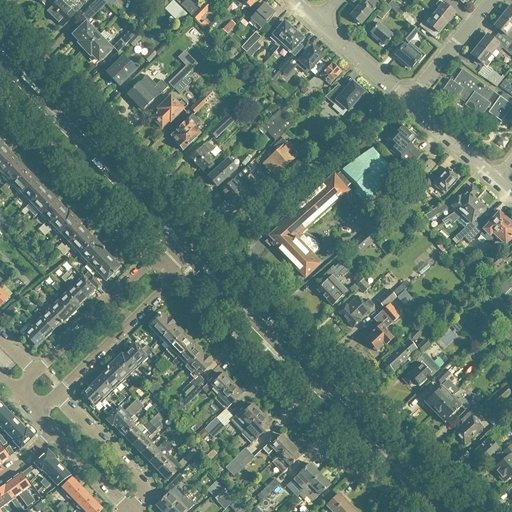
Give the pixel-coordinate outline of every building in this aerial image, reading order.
[(57,0),(47,11),(63,27),(64,25),(63,24),(74,12),(75,13),(76,13),(75,12),(78,9),(71,2),(73,0),(57,0)] [(93,16),(106,3),(102,0),(96,0),(82,15),(83,16),(88,22),(93,16)] [(231,0),(230,1),(239,8),(244,3),(249,8),(255,0),(231,0)] [(360,25),(379,4),(374,0),(362,0),(357,6),(356,6),(357,7),(350,16),(355,20),(354,21),(358,25),(359,24),(360,25)] [(404,12),(391,1),(387,6),(400,17),(404,12)] [(455,14),(439,1),(435,5),(438,8),(434,13),(447,23),(452,16),(454,14),(455,14)] [(176,25),(185,16),(171,3),(162,12),(176,25)] [(202,16),(209,8),(204,3),(192,16),(197,21),(202,16)] [(224,15),(232,6),(229,3),(220,12),(224,15)] [(266,22),(272,15),(272,16),(276,12),(271,8),(270,9),(264,4),(251,19),(256,24),(253,27),(259,31),(267,22),(266,22)] [(381,20),(391,9),(386,4),(376,16),(381,20)] [(511,7),(510,6),(509,7),(508,9),(506,7),(501,13),(503,15),(502,16),(511,24),(511,7)] [(415,22),(409,16),(404,12),(400,17),(411,26),(412,27),(415,22)] [(439,34),(447,23),(434,13),(430,18),(427,16),(419,26),(424,30),(435,39),(438,34),(439,34)] [(511,33),(510,32),(511,29),(511,24),(502,16),(500,18),(499,17),(494,23),(496,24),(494,26),(494,25),(493,26),(511,40),(511,39),(511,33)] [(231,20),(222,29),(227,33),(235,25),(231,20)] [(272,53),(293,30),(289,26),(289,25),(286,23),(285,23),(284,22),(269,38),(275,43),(274,44),(275,45),(270,51),(272,53)] [(84,50),(98,36),(86,23),(73,35),(79,42),(78,44),(79,45),(79,47),(81,49),(83,49),(84,50)] [(393,36),(378,24),(370,33),(385,46),(393,36)] [(406,42),(416,30),(412,27),(411,26),(401,37),(406,42)] [(118,53),(125,45),(128,42),(135,34),(130,29),(113,47),(118,53)] [(300,51),(295,46),(302,39),(301,38),(301,36),(299,34),(297,34),(293,30),(272,53),(273,54),(280,45),(289,53),(276,68),(281,72),(283,69),(284,69),(291,61),(295,57),(300,51)] [(90,56),(92,55),(98,62),(111,49),(106,43),(110,39),(103,31),(98,36),(84,50),(85,51),(85,53),(87,55),(89,55),(90,56)] [(246,52),(260,37),(255,32),(241,47),(246,52)] [(128,42),(133,47),(141,38),(136,34),(135,34),(128,42)] [(502,47),(487,35),(486,35),(486,36),(479,45),(491,55),(495,50),(498,52),(502,47)] [(249,58),(256,51),(261,46),(257,42),(245,54),(249,58)] [(425,55),(409,42),(406,46),(404,45),(395,55),(397,56),(395,58),(403,65),(404,63),(411,68),(417,61),(419,62),(425,55)] [(482,65),(486,68),(490,63),(487,61),(491,55),(479,45),(471,54),(470,54),(470,55),(476,59),(474,62),(480,67),(482,65)] [(306,74),(322,56),(321,55),(321,53),(319,51),(317,51),(312,47),(299,60),(297,63),(295,65),(296,65),(306,74)] [(152,49),(144,58),(148,62),(157,54),(152,49)] [(118,86),(135,69),(123,57),(106,73),(118,86)] [(288,74),(296,65),(295,65),(291,61),(284,69),(283,69),(288,74)] [(335,78),(340,72),(331,64),(323,72),(322,70),(304,86),(305,86),(308,90),(313,87),(314,87),(318,88),(325,80),(331,86),(333,84),(335,81),(337,80),(335,78)] [(177,75),(169,83),(174,88),(185,77),(188,74),(183,69),(177,74),(177,75)] [(511,105),(506,101),(500,97),(462,70),(453,82),(450,80),(438,96),(454,107),(460,99),(467,103),(465,106),(480,117),(488,107),(491,109),(488,112),(501,122),(511,106),(511,105)] [(501,77),(492,70),(485,79),(496,88),(504,77),(502,75),(501,77)] [(147,75),(127,94),(136,104),(135,106),(141,112),(152,101),(159,94),(159,95),(167,86),(161,80),(156,85),(147,75)] [(180,94),(190,83),(185,77),(174,88),(175,88),(174,89),(180,94)] [(347,110),(363,92),(359,89),(360,87),(354,82),(353,83),(351,82),(342,93),(335,87),(324,96),(333,104),(336,101),(347,110)] [(511,93),(511,88),(503,82),(499,87),(510,95),(511,93)] [(209,90),(190,109),(195,114),(215,95),(209,90)] [(509,97),(503,93),(500,97),(506,101),(509,97)] [(170,123),(183,110),(183,109),(187,105),(181,100),(178,103),(171,96),(157,110),(159,112),(156,114),(154,116),(151,119),(153,121),(153,125),(156,128),(159,127),(161,129),(168,122),(170,123)] [(286,106),(280,111),(285,117),(291,112),(286,106)] [(275,141),(292,125),(285,117),(280,111),(279,110),(258,129),(263,135),(266,132),(275,141)] [(223,131),(232,122),(226,115),(217,124),(223,131)] [(182,151),(200,134),(194,128),(199,123),(192,116),(174,132),(172,134),(172,135),(171,136),(177,143),(176,144),(177,145),(177,147),(179,150),(181,150),(182,151)] [(404,124),(389,140),(395,145),(390,151),(394,154),(392,156),(405,168),(407,166),(409,168),(421,154),(412,146),(411,144),(417,136),(410,130),(408,132),(402,127),(404,124)] [(207,142),(190,159),(202,171),(215,159),(209,153),(214,149),(212,146),(216,142),(213,138),(208,143),(207,142)] [(283,139),(268,152),(273,158),(266,165),(271,171),(272,170),(276,174),(287,165),(286,163),(292,158),(290,155),(294,152),(283,139)] [(394,172),(373,148),(342,170),(342,171),(341,172),(352,184),(357,189),(354,192),(365,204),(394,172)] [(0,173),(16,158),(10,152),(9,153),(6,150),(0,155),(0,173)] [(4,185),(7,188),(10,185),(26,171),(23,167),(24,166),(18,159),(1,176),(7,182),(4,185)] [(427,175),(436,165),(429,159),(424,165),(420,169),(424,172),(427,175)] [(216,187),(235,170),(227,161),(208,178),(216,187)] [(243,184),(241,182),(254,170),(249,164),(220,190),(227,198),(242,185),(242,184),(243,184)] [(444,194),(458,178),(455,175),(453,173),(451,172),(450,172),(447,169),(433,185),(444,194)] [(16,188),(21,193),(37,179),(31,172),(29,174),(26,171),(10,185),(14,190),(16,188)] [(302,233),(348,190),(352,187),(350,185),(352,184),(341,172),(339,173),(335,176),(333,174),(275,227),(276,229),(269,236),(273,241),(271,243),(304,278),(320,264),(321,262),(314,254),(319,250),(319,249),(319,248),(319,246),(318,245),(318,243),(317,242),(316,241),(315,240),(314,238),(313,237),(311,236),(310,236),(308,235),(306,234),(305,234),(304,234),(303,234),(302,233)] [(424,191),(432,183),(428,178),(416,188),(421,193),(424,191)] [(26,201),(14,213),(17,216),(21,212),(44,190),(41,186),(42,185),(37,179),(21,193),(26,199),(25,200),(26,201)] [(250,184),(245,188),(250,192),(254,188),(250,184)] [(234,206),(250,192),(245,188),(242,185),(227,198),(234,206)] [(454,218),(456,221),(461,215),(474,200),(472,198),(473,197),(472,196),(475,192),(470,188),(461,198),(460,196),(451,206),(451,210),(454,212),(441,221),(444,225),(448,221),(449,221),(454,218)] [(24,215),(29,210),(35,217),(55,198),(49,191),(47,193),(44,190),(21,212),(24,215)] [(49,225),(64,211),(61,207),(63,206),(56,199),(40,216),(49,225)] [(482,214),(485,211),(485,208),(479,203),(479,204),(474,200),(461,215),(470,223),(470,224),(472,221),(480,212),(482,214)] [(445,202),(425,216),(428,221),(438,214),(449,208),(445,202)] [(59,232),(60,233),(75,218),(67,210),(65,211),(64,211),(49,225),(46,228),(49,231),(50,232),(55,227),(59,232)] [(494,237),(495,236),(508,222),(498,213),(483,230),(484,230),(479,235),(487,242),(494,237)] [(82,228),(83,227),(75,218),(60,233),(65,238),(63,240),(67,244),(83,229),(82,228)] [(477,225),(472,221),(470,224),(470,223),(454,237),(459,241),(463,237),(473,229),(477,225)] [(508,222),(495,236),(504,244),(511,235),(511,224),(511,225),(508,222)] [(468,242),(481,230),(477,225),(473,229),(463,237),(468,242)] [(443,227),(433,232),(435,236),(446,231),(443,227)] [(78,252),(93,238),(87,232),(86,232),(83,229),(67,244),(64,247),(60,251),(63,255),(73,246),(78,252)] [(351,246),(354,249),(358,254),(373,242),(369,237),(366,233),(351,246)] [(87,262),(102,247),(93,238),(78,252),(80,254),(87,262)] [(480,249),(483,252),(490,246),(488,243),(487,243),(480,249)] [(108,255),(109,254),(102,247),(87,262),(93,268),(91,269),(95,273),(110,258),(108,255)] [(28,252),(36,262),(41,258),(32,248),(28,252)] [(494,269),(502,261),(509,255),(505,250),(490,264),(494,269)] [(2,255),(0,257),(0,259),(7,266),(10,263),(2,255)] [(105,281),(119,267),(110,258),(95,273),(99,277),(101,276),(105,281)] [(80,271),(74,264),(72,262),(70,264),(78,273),(80,271)] [(340,262),(336,266),(334,264),(319,280),(323,284),(316,290),(331,306),(346,291),(335,279),(339,274),(342,277),(348,271),(340,262)] [(8,267),(15,274),(18,272),(11,264),(8,267)] [(94,289),(82,277),(78,282),(71,275),(70,276),(66,272),(63,275),(67,280),(72,284),(85,297),(89,294),(91,294),(94,292),(93,290),(94,289)] [(24,283),(27,281),(19,273),(16,276),(24,283)] [(101,285),(92,276),(91,277),(88,280),(97,289),(101,285)] [(369,287),(362,280),(356,286),(358,288),(363,294),(369,287)] [(383,308),(395,297),(396,298),(397,298),(405,291),(410,286),(407,283),(403,286),(402,284),(391,293),(388,289),(376,300),(383,308)] [(85,297),(72,284),(68,287),(70,289),(66,293),(64,292),(79,307),(84,302),(83,300),(85,298),(85,297)] [(397,298),(403,305),(411,298),(405,291),(397,298)] [(79,307),(64,292),(61,296),(62,297),(57,302),(70,315),(79,307)] [(501,314),(509,307),(497,294),(489,301),(501,314)] [(70,315),(57,302),(52,306),(51,305),(50,306),(42,296),(38,300),(49,311),(62,323),(62,324),(70,315)] [(345,320),(363,303),(356,297),(346,306),(345,305),(338,312),(345,320)] [(359,320),(369,310),(374,305),(369,300),(364,304),(363,303),(345,320),(352,328),(360,321),(359,320)] [(392,339),(384,330),(400,315),(389,303),(381,311),(381,312),(373,319),(379,325),(364,339),(376,351),(383,344),(385,346),(392,339)] [(39,317),(52,331),(55,328),(56,329),(62,323),(49,311),(44,315),(38,309),(33,305),(30,308),(39,317)] [(3,314),(7,319),(15,311),(11,307),(3,314)] [(160,338),(173,325),(175,324),(169,318),(168,319),(163,314),(148,329),(153,334),(154,332),(160,338)] [(52,331),(39,317),(31,325),(44,339),(47,335),(49,336),(52,333),(52,331)] [(44,339),(31,325),(28,323),(25,327),(26,328),(21,332),(35,347),(36,347),(38,347),(41,344),(40,342),(44,339)] [(177,329),(173,325),(160,338),(159,339),(162,343),(164,342),(169,347),(182,334),(184,333),(178,327),(177,329)] [(415,341),(426,331),(421,326),(410,336),(415,341)] [(166,350),(175,360),(177,358),(192,344),(191,344),(193,342),(188,336),(186,338),(182,334),(169,347),(165,350),(166,350)] [(149,348),(139,337),(135,342),(145,352),(149,348)] [(425,339),(417,347),(422,352),(430,345),(425,339)] [(413,357),(411,354),(416,350),(407,340),(385,361),(393,370),(406,359),(408,362),(413,357)] [(129,350),(126,353),(125,353),(139,367),(142,364),(140,362),(146,356),(134,344),(133,345),(132,344),(128,349),(129,350)] [(195,347),(192,344),(177,358),(175,360),(173,362),(176,365),(180,361),(182,360),(187,366),(200,353),(202,351),(196,346),(195,347)] [(135,371),(139,367),(125,353),(126,353),(124,352),(116,360),(128,373),(133,369),(135,371)] [(193,371),(190,375),(194,379),(211,364),(210,362),(211,361),(206,355),(204,356),(200,353),(187,366),(193,371)] [(440,369),(425,353),(416,361),(418,363),(413,368),(415,370),(411,373),(410,372),(402,379),(409,386),(413,381),(419,387),(425,381),(425,380),(430,376),(431,377),(440,369)] [(124,378),(128,373),(116,360),(107,368),(119,382),(121,384),(126,380),(124,378)] [(451,365),(446,370),(450,374),(455,369),(451,365)] [(115,386),(119,382),(107,368),(107,369),(102,373),(103,374),(99,379),(111,390),(113,392),(117,388),(115,386)] [(151,373),(146,368),(143,371),(148,376),(151,373)] [(440,384),(451,374),(450,374),(446,370),(436,379),(440,384)] [(217,374),(209,382),(202,389),(208,395),(211,393),(216,398),(231,383),(222,374),(220,376),(217,374)] [(106,394),(111,390),(99,379),(97,378),(94,381),(95,383),(91,386),(105,400),(108,397),(106,394)] [(157,382),(155,384),(153,382),(147,388),(156,397),(164,388),(157,382)] [(190,392),(191,392),(195,388),(190,383),(182,391),(187,396),(190,392)] [(225,410),(240,395),(236,391),(238,390),(231,383),(216,398),(214,399),(225,410)] [(135,384),(128,391),(132,395),(138,388),(135,384)] [(105,400),(91,386),(87,390),(86,390),(82,393),(83,394),(82,395),(83,396),(82,398),(85,401),(87,400),(91,404),(90,406),(93,409),(95,408),(96,409),(105,400)] [(435,413),(450,398),(445,392),(447,391),(442,386),(426,401),(430,405),(429,406),(435,413)] [(498,405),(511,393),(505,386),(491,398),(498,405)] [(195,396),(191,392),(190,392),(187,396),(179,403),(184,408),(195,396)] [(446,421),(461,407),(465,411),(458,418),(462,423),(481,406),(472,397),(467,402),(465,399),(459,399),(458,400),(453,395),(450,398),(435,413),(441,419),(442,418),(446,421)] [(113,425),(116,428),(141,404),(137,400),(124,412),(119,407),(106,420),(112,426),(113,425)] [(179,403),(173,409),(178,414),(184,408),(179,403)] [(123,436),(124,437),(136,425),(130,419),(144,406),(141,404),(116,428),(119,431),(118,432),(122,437),(123,436)] [(0,421),(8,413),(1,405),(0,405),(0,421)] [(248,408),(246,405),(234,417),(240,423),(238,425),(243,430),(261,414),(252,405),(248,408)] [(0,426),(5,432),(16,421),(8,413),(0,421),(0,426)] [(251,444),(270,426),(266,422),(267,421),(261,414),(243,430),(241,433),(251,444)] [(465,444),(483,428),(472,416),(454,432),(465,444)] [(208,433),(220,422),(215,418),(207,426),(208,426),(205,429),(208,433)] [(136,425),(124,437),(133,446),(157,422),(154,419),(150,423),(149,422),(144,427),(139,422),(136,425)] [(13,440),(25,428),(21,423),(20,425),(16,421),(5,432),(13,440)] [(133,446),(141,454),(151,445),(151,444),(153,442),(149,438),(157,429),(156,429),(161,424),(158,421),(157,422),(133,446)] [(483,462),(498,448),(502,444),(493,436),(505,426),(500,421),(485,435),(489,439),(474,452),(483,462)] [(213,438),(224,427),(220,422),(208,433),(213,438)] [(20,449),(33,436),(25,428),(13,440),(14,441),(13,442),(20,449)] [(291,445),(281,435),(278,439),(275,436),(262,449),(268,456),(274,450),(279,455),(291,445)] [(141,454),(150,463),(170,443),(166,439),(160,445),(161,445),(156,450),(151,445),(141,454)] [(159,472),(173,458),(168,452),(174,447),(170,443),(150,463),(159,472)] [(511,443),(502,452),(507,458),(493,470),(498,476),(498,475),(503,481),(503,482),(510,476),(511,479),(511,478),(511,443)] [(0,462),(1,463),(9,457),(6,454),(0,445),(0,462)] [(295,452),(297,451),(291,445),(279,455),(271,463),(271,464),(273,462),(283,472),(282,473),(283,473),(293,464),(295,462),(294,462),(299,457),(295,452)] [(14,453),(11,450),(9,446),(5,449),(8,453),(7,453),(9,457),(14,453)] [(211,448),(208,452),(212,457),(216,454),(211,448)] [(230,472),(250,453),(245,448),(236,456),(237,457),(225,468),(230,472)] [(43,471),(55,459),(47,451),(34,464),(21,473),(24,477),(37,467),(41,471),(42,470),(43,471)] [(246,466),(254,458),(250,453),(230,472),(234,477),(246,466)] [(167,481),(177,471),(181,467),(182,468),(191,459),(187,455),(178,463),(173,458),(159,472),(167,481)] [(50,479),(62,468),(58,464),(59,463),(55,459),(43,471),(48,476),(40,483),(43,486),(50,479)] [(302,491),(319,475),(309,465),(310,464),(309,464),(292,481),(302,491)] [(57,486),(70,476),(62,468),(50,479),(43,486),(46,489),(53,482),(57,486)] [(23,477),(20,474),(12,479),(31,504),(34,502),(25,489),(30,486),(23,477)] [(168,511),(175,506),(179,501),(170,492),(174,488),(184,479),(180,474),(170,484),(162,492),(166,496),(156,506),(161,511),(168,511)] [(329,485),(319,475),(302,491),(299,495),(303,499),(306,496),(312,502),(329,485)] [(82,489),(72,478),(62,488),(72,499),(82,489)] [(263,499),(280,483),(276,478),(259,495),(263,499)] [(31,504),(12,479),(5,485),(4,485),(14,498),(14,497),(18,494),(27,507),(31,504)] [(212,495),(221,486),(217,481),(207,490),(212,495)] [(14,498),(4,485),(0,488),(0,495),(7,505),(11,501),(19,511),(21,511),(24,511),(14,497),(14,498)] [(213,496),(217,501),(227,492),(222,487),(213,496)] [(92,499),(82,489),(72,499),(82,509),(92,499)] [(355,511),(339,495),(338,494),(326,506),(322,511),(355,511)] [(185,496),(179,501),(175,506),(168,511),(187,511),(188,511),(194,505),(193,505),(185,497),(186,496),(185,496)] [(100,511),(102,510),(92,499),(82,509),(84,511),(100,511)] [(246,511),(235,500),(230,506),(235,511),(246,511)] [(62,501),(56,507),(59,510),(65,504),(62,501)]
